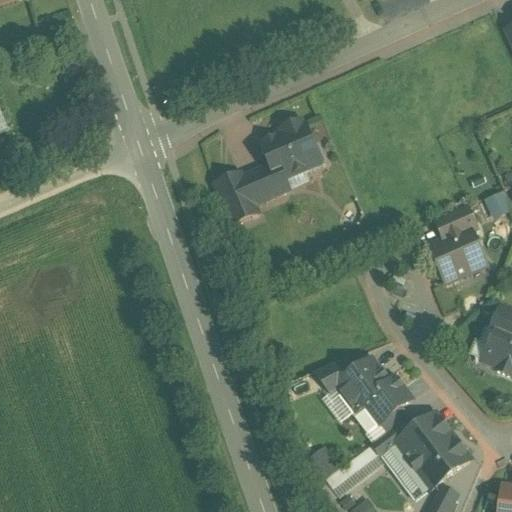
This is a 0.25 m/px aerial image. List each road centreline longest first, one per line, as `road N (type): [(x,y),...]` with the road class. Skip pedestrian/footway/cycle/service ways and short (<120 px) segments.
road 1 (tertiary): [(266,511),(138,143)]
road 2 (residential): [(451,0),(138,143)]
road 3 (residential): [(502,451),(407,337),(401,288)]
road 4 (tertiary): [(138,143),(89,0)]
road 5 (residential): [(138,143),(0,202)]
